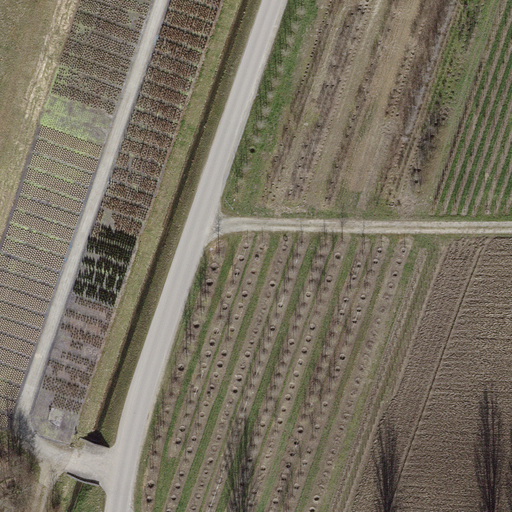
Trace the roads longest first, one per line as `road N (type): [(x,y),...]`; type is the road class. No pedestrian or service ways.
road 1 (track): [(164,0),(23,411),(24,431),(42,444),(122,473)]
road 2 (unclassified): [(274,0),(142,388),(115,511)]
road 3 (track): [(197,227),(511,225)]
